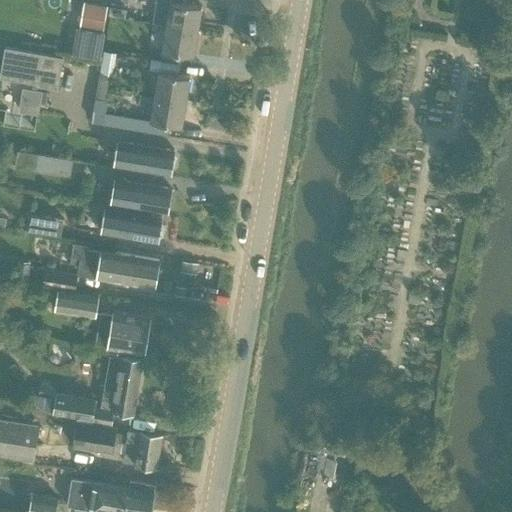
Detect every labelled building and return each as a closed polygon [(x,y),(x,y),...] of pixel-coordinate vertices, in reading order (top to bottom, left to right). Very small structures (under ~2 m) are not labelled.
[(87,0),(82,26),(104,30),(108,4),(87,0)] [(203,5),(171,0),(157,0),(154,23),(155,23),(199,30),(203,5)] [(120,17),(123,6),(111,4),(109,16),(120,17)] [(118,29),(120,17),(109,16),(107,27),(106,30),(103,50),(118,53),(122,30),(118,29)] [(155,23),(153,34),(164,36),(162,49),(165,50),(181,52),(194,55),(199,30),(155,23)] [(103,50),(106,30),(104,30),(82,26),(80,25),(75,52),(102,56),(103,50)] [(64,56),(6,46),(1,77),(38,83),(38,85),(59,88),(64,56)] [(191,76),(176,73),(159,70),(155,94),(154,95),(187,100),(191,76)] [(98,86),(109,88),(111,75),(100,73),(98,86)] [(107,99),(109,88),(98,86),(96,97),(95,97),(92,120),(105,122),(109,99),(107,99)] [(154,95),(155,94),(143,92),(141,102),(153,104),(150,120),(183,125),(187,100),(154,95)] [(174,154),(175,149),(118,140),(114,164),(171,173),(172,168),(176,166),(177,158),(174,154)] [(74,158),(42,153),(40,170),(72,175),(74,158)] [(168,211),(172,187),(112,177),(108,201),(168,211)] [(166,224),(162,220),(163,216),(107,207),(103,231),(158,240),(159,236),(164,235),(166,224)] [(65,217),(33,212),(30,229),(62,235),(65,217)] [(72,253),(70,262),(79,264),(78,273),(79,273),(156,285),(160,259),(90,248),(90,244),(74,242),(73,253),(72,253)] [(183,260),(181,268),(198,271),(199,262),(183,260)] [(17,280),(29,282),(31,264),(19,262),(17,280)] [(44,276),(43,285),(59,288),(76,291),(78,282),(79,273),(78,273),(46,267),(44,276)] [(185,295),(186,287),(177,286),(176,294),(185,295)] [(100,295),(76,291),(59,288),(57,298),(56,301),(55,310),(97,317),(99,305),(100,295)] [(113,311),(113,312),(102,311),(97,343),(108,345),(107,346),(145,353),(151,317),(113,311)] [(41,389),(38,406),(54,413),(84,418),(93,420),(92,421),(113,424),(115,410),(134,413),(143,359),(121,356),(110,355),(102,406),(96,405),(97,398),(41,389)] [(41,423),(0,416),(0,455),(35,461),(41,423)] [(128,434),(117,432),(118,426),(78,420),(74,446),(114,453),(114,450),(125,452),(123,461),(159,467),(164,435),(129,429),(128,434)] [(79,452),(77,462),(118,469),(120,459),(79,452)] [(151,511),(156,483),(131,478),(130,487),(72,477),(67,505),(77,506),(75,511),(151,511)] [(60,498),(42,495),(33,493),(30,511),(29,511),(58,511),(59,506),(60,498)]
